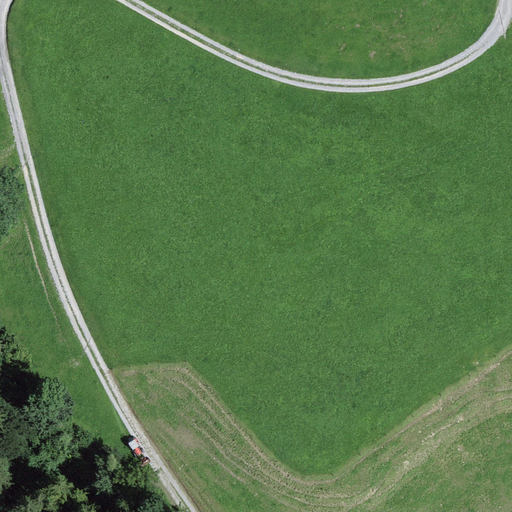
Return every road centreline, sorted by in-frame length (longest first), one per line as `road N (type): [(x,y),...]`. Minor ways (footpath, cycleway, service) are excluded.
road 1 (track): [(189,511),(60,284),(15,118),(0,15)]
road 2 (track): [(122,0),(244,62),(354,89),(443,71),(491,42),(509,0)]
